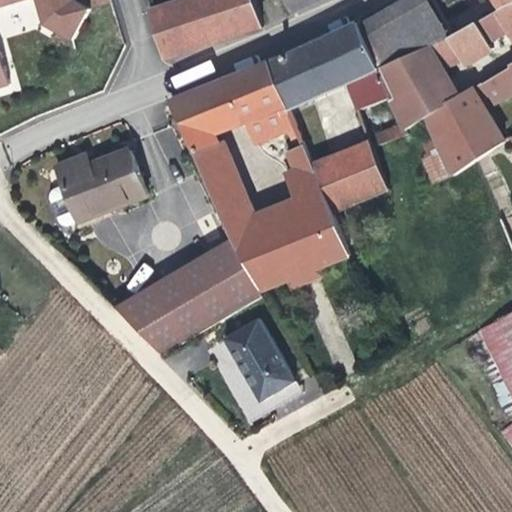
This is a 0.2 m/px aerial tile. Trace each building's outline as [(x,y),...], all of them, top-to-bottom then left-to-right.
[(0,0),(0,89),(15,85),(0,40),(0,8),(25,0),(39,0),(48,24),(76,39),(92,8),(76,0),(0,0)] [(169,58),(264,28),(254,0),(188,0),(155,11),(169,58)] [(285,0),(292,15),(323,0),(285,0)] [(380,69),(439,42),(418,0),(412,0),(362,27),(380,69)] [(440,44),(451,38),(442,20),(431,0),(418,0),(439,42),(440,44)] [(511,0),(495,0),(503,11),(511,6),(511,0)] [(451,38),(479,23),(469,5),(442,20),(451,38)] [(511,6),(503,11),(511,28),(511,6)] [(511,32),(511,28),(503,11),(479,23),(490,45),(511,32)] [(289,110),(380,69),(362,27),(360,22),(271,64),(288,107),(289,110)] [(490,45),(479,23),(451,38),(440,44),(439,42),(380,69),(389,91),(392,99),(403,125),(368,138),(371,144),(373,149),(408,136),(406,130),(427,118),(461,97),(446,68),(462,61),(465,65),(493,50),(490,45)] [(288,107),(271,64),(172,103),(198,155),(232,235),(236,242),(263,292),(351,258),(332,215),(313,169),(290,113),(284,117),(297,152),(292,155),(297,170),(287,175),(302,208),(260,225),(226,142),(219,144),(212,130),(214,121),(238,112),(242,125),(288,107)] [(501,85),(496,76),(474,89),(479,98),(501,85)] [(474,89),(461,97),(427,118),(453,177),(505,142),(479,98),(474,89)] [(392,99),(389,91),(360,101),(362,109),(392,99)] [(389,190),(373,149),(371,144),(313,169),(332,215),(389,190)] [(83,227),(152,200),(134,151),(85,172),(82,162),(62,171),(83,227)] [(236,242),(186,272),(118,312),(148,342),(164,358),(267,299),(263,292),(236,242)] [(511,314),(480,332),(511,396),(511,314)] [(262,323),(228,342),(262,406),(298,386),(262,323)] [(298,386),(262,406),(228,342),(209,353),(250,427),(268,416),(303,395),(298,386)]
